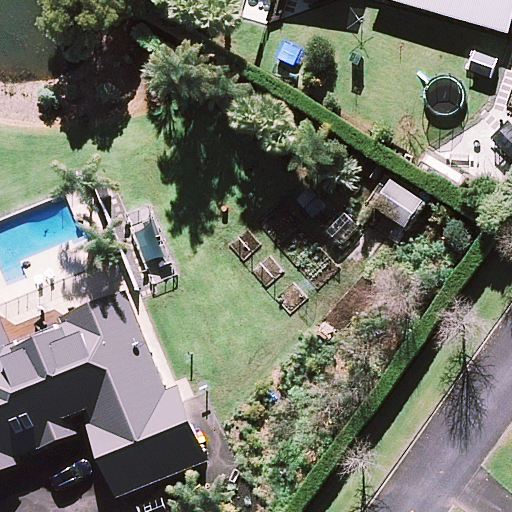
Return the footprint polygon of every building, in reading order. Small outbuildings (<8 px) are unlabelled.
[(511,0),(386,0),(509,35),(511,24),(511,0)] [(423,202),(390,181),(373,209),(406,229),(423,202)] [(191,267),(176,230),(143,243),(158,281),(191,267)] [(355,288),(319,323),(335,339),(371,305),(355,288)] [(84,415),(92,434),(119,499),(210,462),(179,388),(169,392),(128,294),(58,323),(61,333),(16,351),(0,312),(0,472),(80,439),(72,420),(84,415)]
